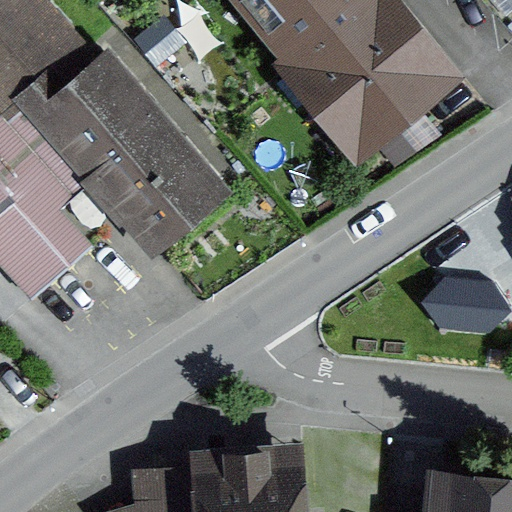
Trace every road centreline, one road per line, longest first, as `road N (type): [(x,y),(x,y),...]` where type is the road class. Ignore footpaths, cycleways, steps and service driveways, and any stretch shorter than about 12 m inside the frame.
road 1 (unclassified): [(248,323),(511,150)]
road 2 (unclassified): [(0,498),(248,323)]
road 3 (unclassified): [(248,323),(300,377),(511,400)]
